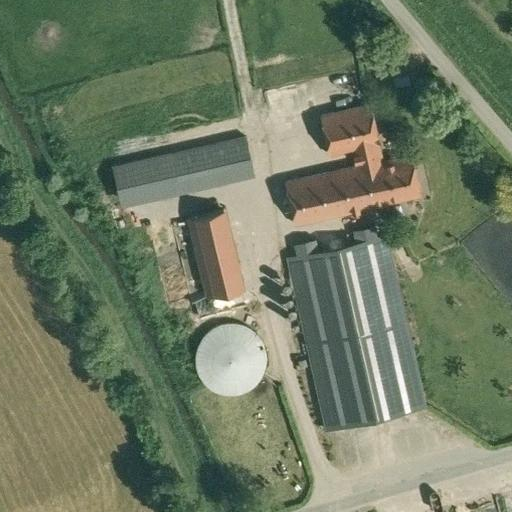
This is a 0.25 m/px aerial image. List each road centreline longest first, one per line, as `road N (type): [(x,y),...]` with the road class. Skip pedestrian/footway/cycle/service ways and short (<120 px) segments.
road 1 (unclassified): [(326,511),(511,455)]
road 2 (unclassified): [(511,144),(393,0)]
